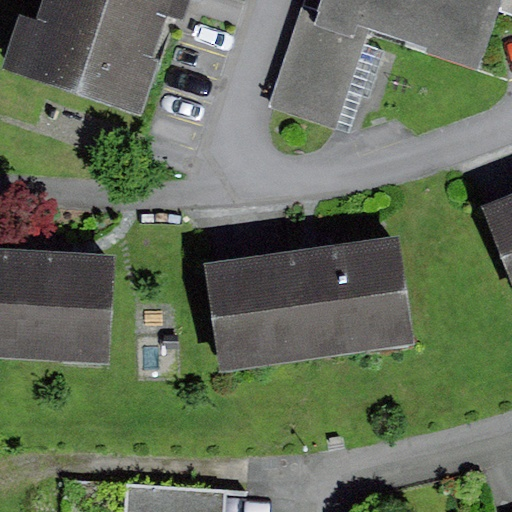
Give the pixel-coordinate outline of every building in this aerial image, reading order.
[(41,0),(38,9),(24,4),(5,60),(144,106),(163,49),(153,46),(166,7),(184,13),(188,0),(41,0)] [(498,0),(306,0),(306,2),(322,7),(318,18),(353,30),(358,17),(374,22),(425,40),(426,44),(478,61),(498,0)] [(322,7),(306,2),(270,106),(337,129),(367,44),(374,22),(358,17),(353,30),(318,18),(322,7)] [(511,188),(483,200),(511,274),(511,188)] [(314,244),(207,258),(222,367),(416,341),(401,232),(314,244)] [(62,249),(0,245),(0,353),(108,359),(114,251),(62,249)] [(226,511),(228,490),(128,483),(125,511),(226,511)]
